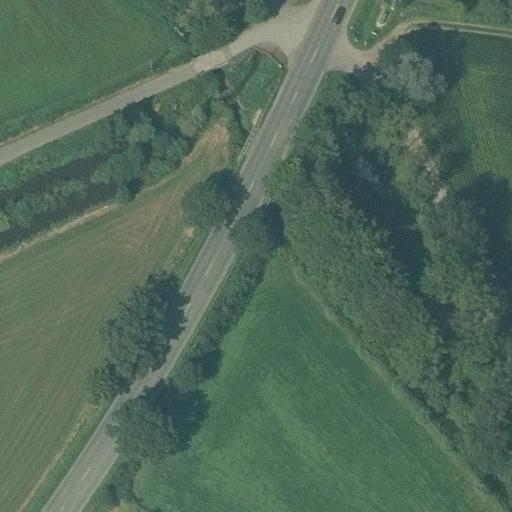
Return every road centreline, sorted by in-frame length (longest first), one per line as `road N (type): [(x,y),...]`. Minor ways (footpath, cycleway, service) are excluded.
road 1 (secondary): [(58,511),(233,223),(323,37)]
road 2 (unclassified): [(323,37),(366,72),(415,143),(484,313),(511,348)]
road 3 (unclassified): [(0,158),(193,72),(252,36),(279,28),(323,37)]
